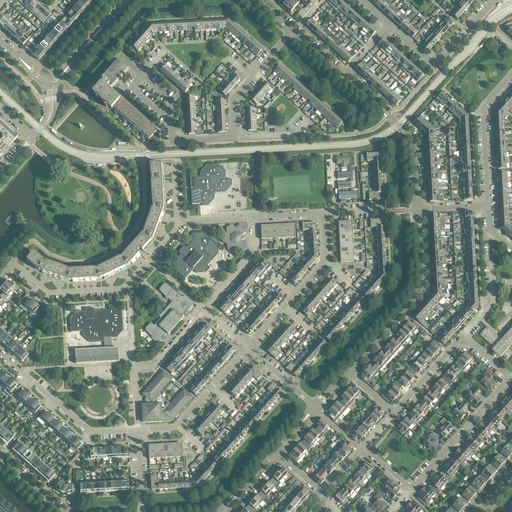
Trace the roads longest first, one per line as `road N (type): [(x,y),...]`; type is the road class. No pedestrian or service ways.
road 1 (residential): [(12,260),(48,291),(122,287),(177,220)]
road 2 (residential): [(417,226),(422,287),(347,371)]
road 3 (residential): [(0,352),(91,431),(138,430)]
road 4 (residential): [(248,346),(325,262),(323,212)]
road 5 (residential): [(138,430),(134,367),(154,366),(205,309)]
road 6 (residential): [(410,489),(511,378)]
road 7 (residential): [(493,0),(433,66),(389,25)]
road 8 (residential): [(488,205),(483,108),(511,75)]
